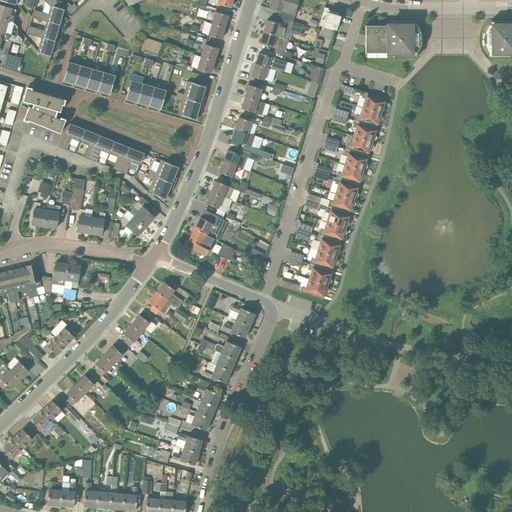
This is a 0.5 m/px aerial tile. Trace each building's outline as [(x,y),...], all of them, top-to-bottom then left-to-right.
[(64,10),(54,0),(43,0),(50,6),(51,6),(48,14),(52,16),(50,22),(60,25),(64,10)] [(278,17),(292,22),(294,15),(298,0),(271,0),(269,8),(281,11),(280,13),(279,13),(278,17)] [(71,6),(68,3),(63,7),(71,14),(77,8),(73,4),(71,6)] [(0,18),(8,21),(13,22),(16,10),(0,5),(0,18)] [(50,22),(52,16),(48,14),(34,10),(32,18),(46,22),(43,31),(47,32),(45,38),(55,41),(59,25),(60,25),(50,22)] [(338,13),(328,10),(327,12),(323,11),(319,26),(336,31),(340,16),(338,15),(338,13)] [(212,24),(224,28),(228,16),(215,12),(212,24)] [(303,25),(292,22),(278,17),(276,22),(277,22),(277,23),(267,20),(263,32),(284,38),(286,31),(298,35),(300,35),(303,25)] [(0,37),(4,39),(8,40),(9,35),(5,33),(8,21),(0,18),(0,37)] [(315,28),(317,22),(310,19),(308,25),(315,28)] [(17,35),(17,29),(18,29),(12,23),(13,22),(8,21),(5,33),(9,35),(10,33),(17,35)] [(420,33),(418,28),(416,24),(412,21),(393,21),(393,29),(388,29),(388,25),(387,25),(387,26),(365,26),(365,57),(388,57),(388,53),(393,53),(393,57),(412,57),(414,55),(416,53),(419,49),(421,44),(421,39),(420,33)] [(511,21),(494,21),(490,26),(487,31),(485,35),(485,39),(485,43),(486,46),(487,49),(488,51),(490,54),(492,56),(494,58),(511,57),(511,21)] [(157,26),(150,24),(148,31),(155,33),(157,26)] [(212,24),(208,36),(220,39),(224,28),(212,24)] [(55,42),(55,41),(45,38),(47,32),(43,31),(29,27),(27,34),(41,38),(37,51),(48,64),(50,57),(51,56),(50,56),(55,42)] [(284,38),(263,32),(259,44),(275,49),(274,53),(290,58),(291,53),(285,51),(288,40),(284,39),(284,38)] [(10,33),(9,35),(8,40),(11,41),(21,44),(22,41),(17,35),(10,33)] [(0,37),(0,52),(7,55),(11,41),(8,40),(4,39),(0,37)] [(316,38),(314,46),(320,48),(323,40),(316,38)] [(205,45),(201,57),(214,61),(218,49),(205,45)] [(267,69),(269,69),(280,72),(281,71),(284,72),(286,62),(271,58),(271,57),(258,53),(255,65),(267,69)] [(322,65),(325,55),(317,53),(314,62),(322,65)] [(10,55),(6,70),(21,74),(23,66),(20,66),(22,59),(10,55)] [(132,61),(141,64),(143,58),(134,55),(132,61)] [(214,61),(201,57),(198,69),(210,73),(214,61)] [(185,70),(188,61),(181,59),(178,67),(185,70)] [(69,62),(68,62),(62,81),(63,82),(63,81),(74,85),(80,65),(69,62)] [(80,66),(81,66),(80,65),(74,85),(75,85),(86,88),(92,69),(91,69),(80,66)] [(251,76),(266,81),(269,69),(267,69),(255,65),(251,76)] [(319,84),(324,69),(315,66),(312,75),(307,74),(306,79),(308,79),(311,80),(310,82),(319,84)] [(86,88),(97,91),(97,92),(103,72),(92,69),(86,88)] [(104,72),(103,72),(97,92),(98,92),(109,95),(115,76),(114,75),(114,76),(104,72)] [(131,81),(131,80),(125,100),(126,100),(136,103),(137,103),(143,84),(142,83),(142,84),(131,81)] [(176,96),(182,98),(203,104),(205,98),(202,97),(205,88),(206,87),(187,81),(187,82),(183,94),(177,93),(176,96)] [(143,84),(137,103),(148,106),(148,107),(154,87),(143,84)] [(245,97),(257,101),(261,89),(248,85),(245,97)] [(354,95),(356,89),(342,85),(340,91),(354,95)] [(20,96),(23,88),(15,86),(13,94),(20,96)] [(154,87),(148,107),(149,107),(149,106),(160,110),(159,110),(160,110),(166,90),(165,90),(154,87)] [(63,100),(26,89),(22,101),(33,104),(32,108),(28,107),(24,119),(60,134),(65,122),(55,118),(57,112),(60,112),(63,100)] [(309,89),(306,96),(313,98),(316,91),(309,89)] [(380,113),(381,112),(382,112),(383,112),(384,111),(385,110),(385,109),(385,108),(385,107),(384,107),(384,106),(383,106),(385,99),(363,92),(361,98),(365,99),(362,108),(380,113)] [(20,96),(13,94),(10,103),(18,105),(20,96)] [(203,104),(182,98),(176,96),(175,100),(181,102),(177,114),(177,115),(196,120),(199,110),(201,111),(203,104)] [(265,103),(257,101),(245,97),(241,109),(261,115),(265,103)] [(380,113),(362,108),(359,107),(354,121),(376,128),(378,121),(380,121),(382,119),(382,118),(382,116),(380,115),(380,113)] [(335,108),(333,114),(347,119),(348,112),(335,108)] [(14,119),(16,112),(8,110),(6,117),(14,119)] [(347,119),(333,114),(331,120),(345,124),(347,119)] [(262,121),(284,128),(284,127),(285,128),(286,123),(282,121),(271,118),(264,115),(262,121)] [(12,126),(14,119),(6,117),(4,123),(12,126)] [(247,133),(253,135),(256,125),(250,123),(251,122),(238,117),(235,129),(247,133)] [(284,128),(262,121),(261,126),(268,128),(269,125),(272,127),(272,129),(289,135),(290,131),(284,129),(284,128)] [(374,134),(376,128),(354,121),(352,127),(356,128),(353,136),(372,142),(372,141),(374,141),(375,139),(376,137),(375,136),(374,134)] [(84,129),(70,124),(69,123),(59,147),(67,150),(71,139),(79,142),(85,129),(84,129)] [(83,157),(90,160),(99,135),(85,130),(85,129),(79,142),(87,145),(83,157)] [(255,136),(253,135),(247,133),(235,129),(231,141),(243,145),(251,148),(255,136)] [(0,137),(8,140),(10,132),(2,130),(0,137)] [(100,136),(99,135),(90,160),(96,162),(101,151),(109,154),(114,141),(100,136)] [(371,143),(372,142),(353,136),(351,145),(347,143),(345,150),(367,156),(369,149),(371,149),(373,148),(373,146),(373,144),(371,143)] [(324,143),(338,147),(340,141),(326,137),(324,143)] [(109,154),(117,157),(113,169),(119,172),(129,147),(114,142),(115,142),(114,141),(109,154)] [(338,147),(324,143),(322,149),(336,153),(338,147)] [(129,148),(129,147),(119,172),(126,174),(131,163),(139,166),(144,154),(144,153),(143,153),(129,148)] [(259,156),(266,159),(268,153),(253,148),(251,154),(258,156),(259,156)] [(247,158),(257,162),(259,156),(258,156),(251,154),(243,150),(241,155),(240,155),(240,154),(228,150),(223,161),(235,166),(243,169),(247,158)] [(365,163),(367,156),(345,150),(344,155),(347,157),(345,165),(363,171),(363,169),(365,169),(367,168),(367,166),(367,164),(365,163)] [(178,168),(178,167),(160,160),(160,161),(156,173),(150,170),(148,174),(154,176),(174,184),(177,178),(174,177),(178,168)] [(231,177),(235,166),(223,161),(219,172),(231,177)] [(282,165),(280,171),(282,172),(289,174),(291,175),(294,168),(282,165)] [(317,165),(315,172),(329,176),(331,170),(317,165)] [(362,172),(363,171),(345,165),(342,174),(338,172),(336,178),(358,185),(360,178),(362,178),(364,177),(364,175),(364,173),(362,172)] [(278,183),(285,186),(289,174),(282,172),(278,183)] [(329,176),(315,172),(313,177),(327,182),(329,176)] [(174,184),(154,176),(148,174),(147,178),(153,180),(148,191),(147,192),(165,200),(166,199),(169,190),(172,191),(174,184)] [(356,192),(358,185),(336,178),(335,184),(338,185),(336,194),(354,199),(354,198),(355,198),(356,198),(357,197),(358,197),(358,196),(358,195),(358,194),(358,193),(357,192),(356,192)] [(79,210),(80,210),(85,180),(75,179),(70,209),(79,211),(79,210)] [(215,181),(210,192),(229,200),(234,189),(237,190),(237,191),(244,194),(244,193),(257,199),(259,194),(246,189),(239,186),(229,182),(227,186),(215,181)] [(241,181),(239,186),(246,189),(248,184),(241,181)] [(48,202),(53,185),(43,183),(40,194),(41,194),(40,200),(48,202)] [(120,189),(124,193),(128,188),(125,184),(120,189)] [(70,205),(73,191),(64,189),(61,204),(70,205)] [(113,212),(116,191),(108,190),(105,211),(113,212)] [(227,213),(232,201),(229,200),(210,192),(206,204),(218,209),(227,213)] [(308,194),(306,200),(320,204),(322,198),(308,194)] [(322,198),(320,204),(327,207),(349,214),(351,207),(353,206),(355,205),(355,203),(355,202),(353,200),(354,199),(336,194),(333,202),(322,198)] [(320,204),(306,200),(304,206),(318,210),(320,204)] [(31,225),(44,227),(46,211),(39,210),(40,204),(34,203),(31,225)] [(138,211),(133,216),(146,227),(154,217),(137,203),(134,207),(138,211)] [(268,204),(264,214),(274,218),(278,208),(268,204)] [(46,211),(44,227),(56,228),(59,207),(47,205),(46,211)] [(329,214),(327,222),(345,228),(345,226),(347,226),(349,225),(349,223),(349,221),(347,220),(349,214),(327,207),(326,213),(329,214)] [(79,211),(76,231),(89,233),(91,218),(84,217),(84,211),(80,210),(79,210),(79,211)] [(215,215),(206,211),(202,219),(200,218),(194,229),(211,238),(215,230),(209,228),(211,224),(222,229),(225,222),(215,215)] [(99,219),(91,218),(89,233),(101,235),(104,214),(100,213),(99,219)] [(228,213),(225,221),(239,227),(240,222),(233,220),(235,216),(228,213)] [(146,227),(133,216),(128,222),(124,218),(121,222),(137,236),(146,227)] [(344,229),(345,228),(327,222),(324,230),(320,229),(318,235),(340,242),(342,235),(344,235),(346,234),(346,232),(346,230),(344,229)] [(113,223),(111,237),(117,238),(119,224),(113,223)] [(299,223),(297,229),(311,233),(313,227),(299,223)] [(205,256),(214,239),(211,238),(194,229),(188,241),(193,243),(190,248),(205,256)] [(311,233),(297,229),(295,234),(309,239),(311,233)] [(317,251),(336,256),(336,255),(338,255),(340,254),(340,252),(340,250),(338,249),(340,242),(318,235),(317,241),(320,242),(317,251)] [(218,255),(227,260),(233,249),(223,244),(218,255)] [(290,251),(288,257),(302,262),(304,255),(290,251)] [(309,264),(331,271),(333,264),(335,264),(337,263),(337,261),(337,259),(335,258),(336,256),(317,251),(315,259),(311,258),(310,260),(309,264)] [(254,259),(260,262),(264,255),(258,252),(254,259)] [(302,262),(288,257),(286,263),(300,267),(302,262)] [(63,294),(65,280),(67,265),(55,263),(52,278),(41,277),(45,293),(51,294),(51,293),(63,294)] [(35,264),(26,266),(33,297),(38,296),(36,288),(41,287),(35,264)] [(329,278),(331,271),(309,264),(308,270),(311,271),(308,279),(327,285),(327,284),(329,284),(331,282),(331,281),(331,279),(329,278)] [(65,280),(72,281),(72,287),(76,288),(80,266),(67,265),(65,280)] [(28,299),(33,297),(26,266),(25,267),(17,269),(22,291),(21,291),(23,298),(28,297),(28,299)] [(17,292),(21,291),(22,291),(17,269),(7,272),(15,302),(19,301),(17,292)] [(0,273),(0,283),(3,296),(8,295),(10,303),(15,302),(7,272),(0,273)] [(327,285),(308,279),(306,288),(302,287),(281,280),(279,286),(322,300),(323,299),(322,299),(324,292),(326,292),(328,291),(329,289),(328,287),(326,286),(327,285)] [(171,304),(177,308),(182,302),(171,294),(177,286),(171,281),(168,285),(164,282),(156,293),(171,304)] [(174,292),(183,299),(186,294),(177,287),(174,292)] [(74,300),(76,291),(64,289),(63,298),(74,300)] [(170,305),(171,304),(156,293),(148,303),(153,306),(150,310),(156,314),(159,311),(164,314),(166,311),(170,313),(174,308),(170,305)] [(212,309),(214,304),(208,301),(205,306),(212,309)] [(255,314),(240,308),(233,305),(228,317),(235,320),(250,326),(255,314)] [(183,324),(189,316),(178,309),(173,316),(183,324)] [(131,325),(141,333),(151,320),(152,319),(146,314),(143,318),(139,315),(131,325)] [(49,329),(55,325),(51,319),(45,323),(49,329)] [(250,326),(235,320),(232,327),(224,324),(222,329),(244,338),(250,326)] [(217,332),(220,327),(210,322),(208,328),(217,332)] [(55,337),(65,346),(74,337),(70,333),(73,329),(67,324),(55,337)] [(141,333),(131,325),(123,334),(127,338),(124,341),(130,346),(141,333)] [(38,361),(43,357),(34,347),(36,345),(26,335),(18,341),(38,361)] [(65,346),(55,337),(43,350),(49,355),(52,352),(56,355),(65,346)] [(235,359),(241,347),(226,341),(223,347),(216,344),(215,345),(208,342),(206,347),(214,350),(221,353),(235,359)] [(24,348),(18,342),(14,346),(20,352),(24,348)] [(113,346),(104,355),(113,364),(125,351),(120,346),(116,349),(113,346)] [(211,356),(214,350),(206,347),(204,353),(211,356)] [(235,359),(221,353),(216,365),(230,371),(235,359)] [(144,354),(140,359),(145,363),(149,358),(144,354)] [(113,364),(104,355),(95,364),(99,368),(96,371),(101,377),(113,364)] [(10,371),(19,380),(28,371),(24,367),(28,364),(22,358),(10,371)] [(216,365),(213,372),(205,369),(203,374),(225,384),(230,371),(216,365)] [(419,384),(421,378),(418,377),(420,371),(414,368),(412,375),(414,376),(411,381),(419,384)] [(19,380),(10,371),(0,381),(0,385),(4,389),(7,386),(10,389),(19,380)] [(75,384),(84,393),(97,381),(91,376),(88,379),(85,375),(75,384)] [(84,393),(75,384),(66,393),(70,397),(66,401),(72,406),(84,393)] [(201,401),(215,407),(220,395),(198,385),(196,391),(204,394),(201,401)] [(43,410),(52,419),(64,407),(59,401),(56,405),(52,401),(43,410)] [(201,401),(198,408),(196,413),(210,419),(215,407),(201,401)] [(181,407),(189,410),(191,405),(183,402),(181,407)] [(150,405),(147,413),(154,416),(157,407),(150,405)] [(189,410),(181,407),(179,412),(186,415),(189,410)] [(89,409),(74,422),(88,436),(102,424),(89,409)] [(52,419),(43,410),(34,419),(37,423),(34,426),(39,431),(43,427),(45,430),(53,422),(51,420),(52,419)] [(210,419),(196,413),(190,425),(205,431),(210,419)] [(167,423),(178,427),(180,421),(169,418),(167,423)] [(175,435),(178,427),(167,423),(161,420),(158,429),(175,435)] [(136,423),(131,421),(128,429),(133,431),(136,423)] [(58,426),(54,430),(59,436),(64,431),(58,426)] [(13,438),(22,448),(35,436),(30,430),(26,433),(23,429),(13,438)] [(175,446),(183,448),(198,453),(202,440),(179,433),(175,446)] [(94,444),(98,439),(95,436),(90,440),(94,444)] [(22,448),(13,438),(4,447),(8,451),(4,454),(9,460),(22,448)] [(19,457),(27,450),(24,447),(16,454),(19,457)] [(198,453),(183,448),(181,456),(173,453),(171,459),(195,465),(198,453)] [(170,453),(161,450),(161,452),(156,451),(153,460),(167,464),(170,453)] [(90,478),(91,461),(82,461),(82,467),(81,474),(81,477),(90,478)] [(0,464),(0,482),(9,474),(4,470),(5,469),(0,464)] [(21,466),(17,470),(21,475),(25,471),(21,466)] [(18,482),(22,478),(14,470),(10,473),(18,482)] [(189,482),(191,473),(181,470),(178,479),(184,480),(184,481),(189,482)] [(110,493),(109,509),(122,510),(124,494),(116,494),(117,478),(112,478),(111,485),(110,493)] [(47,505),(61,506),(62,491),(54,490),(54,482),(49,481),(47,505)] [(150,495),(151,482),(150,482),(143,481),(142,494),(150,495)] [(73,507),(75,483),(74,483),(70,483),(63,483),(62,491),(61,506),(73,507)] [(96,507),(98,492),(90,491),(90,483),(85,483),(83,506),(96,507)] [(131,495),(124,494),(122,510),(135,511),(137,487),(132,487),(131,495)] [(177,496),(187,496),(187,488),(178,488),(177,496)] [(109,509),(110,493),(105,493),(98,492),(96,507),(109,509)] [(13,502),(15,497),(8,494),(5,499),(13,502)] [(158,511),(159,499),(146,498),(145,511),(158,511)] [(158,511),(171,511),(172,501),(159,499),(158,511)] [(172,501),(171,511),(184,511),(185,502),(172,501)]
